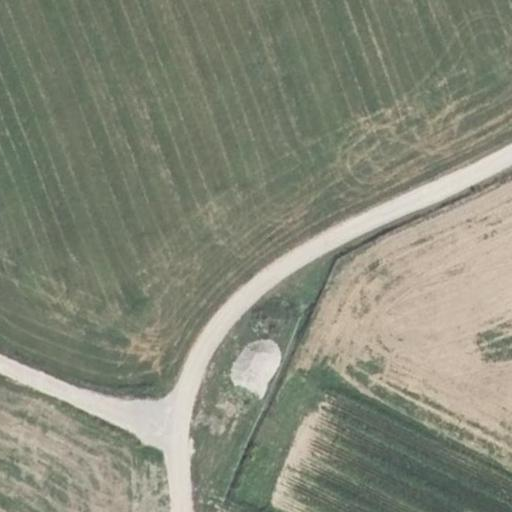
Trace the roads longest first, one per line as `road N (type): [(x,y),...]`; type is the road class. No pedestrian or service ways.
road 1 (track): [(184,511),(201,367),(236,310),(295,258),(511,155)]
road 2 (track): [(193,426),(0,336)]
